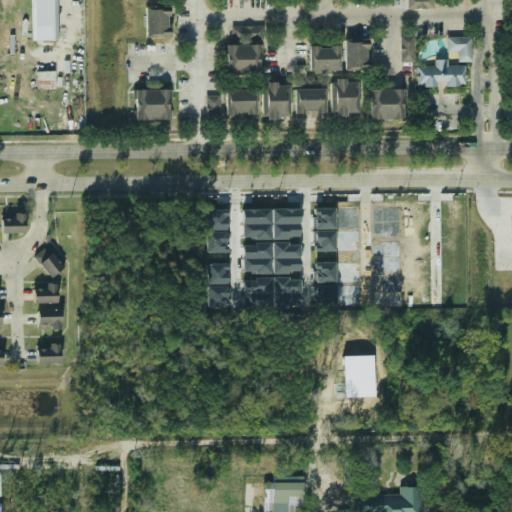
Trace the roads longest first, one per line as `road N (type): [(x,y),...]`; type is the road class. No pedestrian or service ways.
road 1 (residential): [(0,446),(511,436)]
road 2 (secondary): [(511,145),(0,153)]
road 3 (residential): [(486,50),(482,24),(200,21),(204,149)]
road 4 (secondary): [(0,183),(393,179)]
